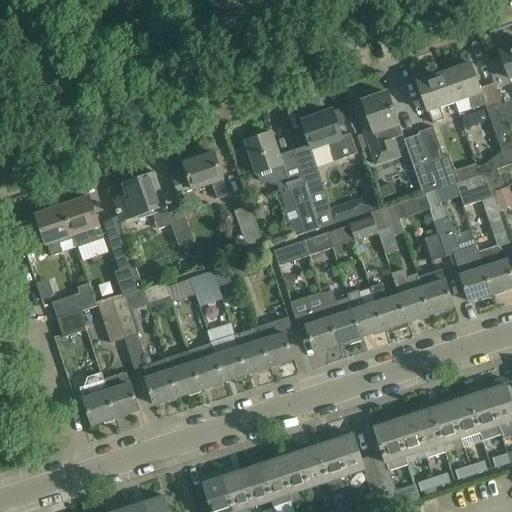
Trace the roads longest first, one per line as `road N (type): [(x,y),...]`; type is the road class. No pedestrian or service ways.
road 1 (residential): [(0,180),(459,0)]
road 2 (residential): [(85,474),(511,335)]
road 3 (residential): [(85,474),(0,200)]
